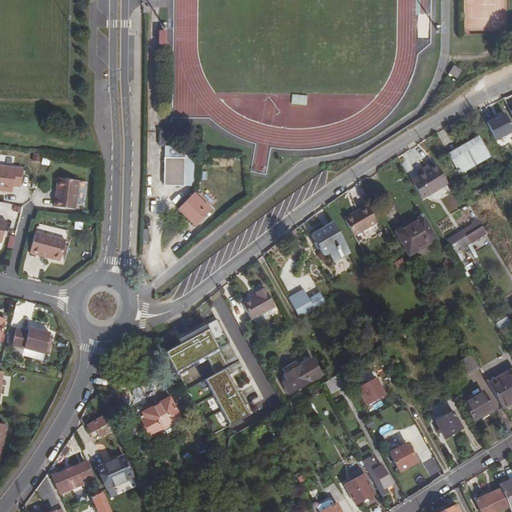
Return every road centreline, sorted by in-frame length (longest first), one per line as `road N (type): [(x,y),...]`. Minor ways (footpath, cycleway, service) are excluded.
road 1 (residential): [(129,317),(179,306),(369,163),(511,81)]
road 2 (tertiary): [(119,284),(129,147),(125,0)]
road 3 (tertiary): [(114,0),(116,208),(102,279)]
road 4 (tertiary): [(0,509),(77,393),(99,334)]
road 5 (residential): [(511,443),(407,511)]
